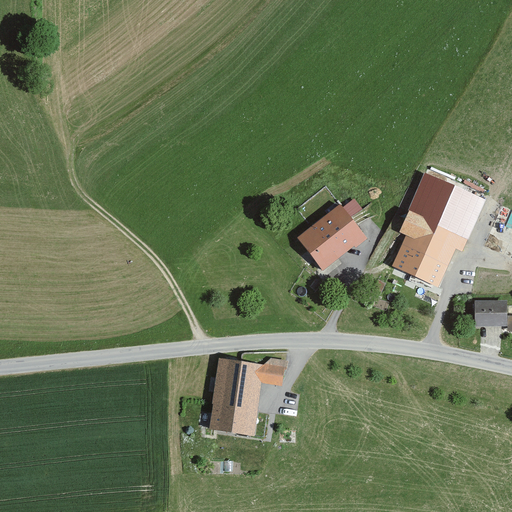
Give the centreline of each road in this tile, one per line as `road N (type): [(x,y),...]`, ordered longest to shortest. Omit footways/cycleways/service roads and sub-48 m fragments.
road 1 (tertiary): [(0,368),(296,339),(375,343),(511,367)]
road 2 (track): [(203,346),(180,290),(82,195),(70,157)]
